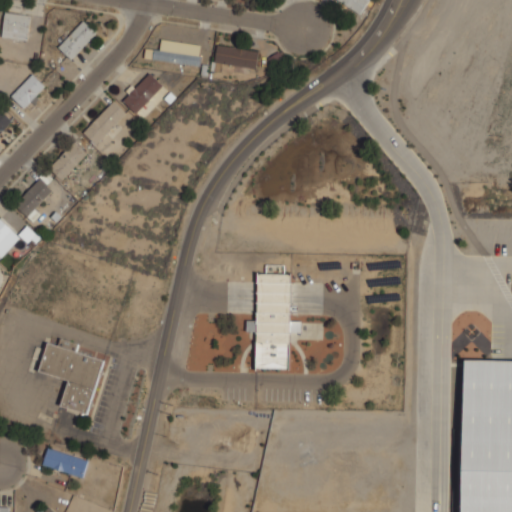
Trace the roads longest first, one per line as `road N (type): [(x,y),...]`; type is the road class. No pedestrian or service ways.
road 1 (residential): [(129,511),(207,202),(239,152),(378,37),(400,0)]
road 2 (residential): [(0,177),(154,0)]
